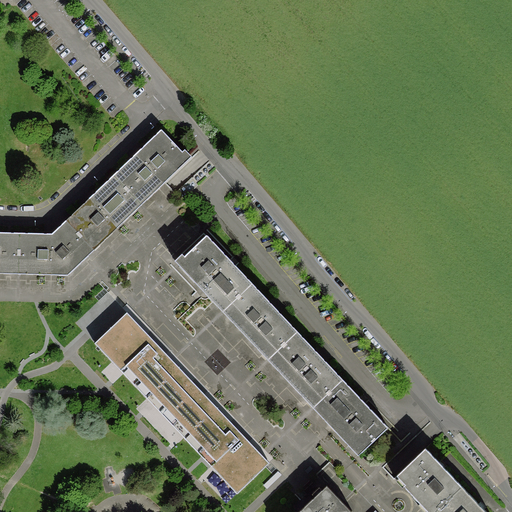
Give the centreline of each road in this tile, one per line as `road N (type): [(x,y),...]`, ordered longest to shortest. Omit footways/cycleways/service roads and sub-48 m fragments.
road 1 (residential): [(511,491),(463,426),(428,404),(426,390),(237,168),(219,158),(172,94)]
road 2 (residential): [(0,214),(55,206),(172,94)]
road 3 (residential): [(172,94),(96,0)]
